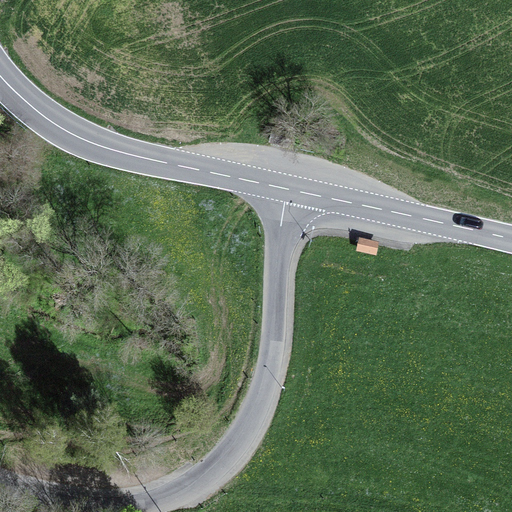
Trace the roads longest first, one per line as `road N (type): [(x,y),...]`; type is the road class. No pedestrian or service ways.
road 1 (unclassified): [(288,189),(267,385),(219,465),(179,492),(121,507),(89,507),(0,481)]
road 2 (tertiary): [(288,189),(84,140),(48,120),(0,75)]
road 3 (tertiary): [(288,189),(511,239)]
